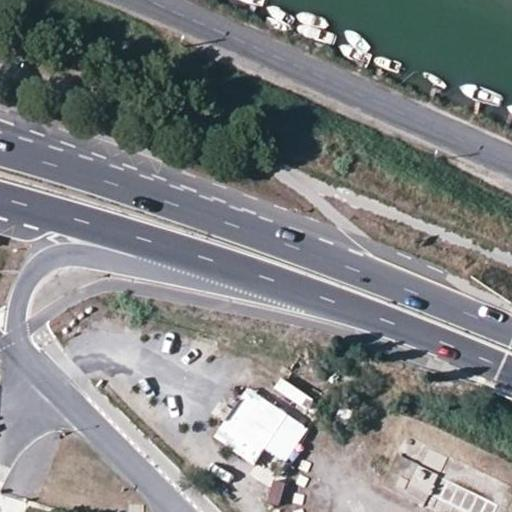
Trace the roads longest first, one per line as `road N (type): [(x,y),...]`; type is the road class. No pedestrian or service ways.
road 1 (primary): [(511,334),(350,262),(0,149)]
road 2 (unclassified): [(511,161),(145,0)]
road 3 (primary): [(173,247),(340,301),(511,374)]
road 4 (unclassified): [(11,342),(176,511)]
road 5 (unclassified): [(11,342),(33,275),(58,258),(123,258),(173,247)]
road 6 (primary): [(0,194),(173,247)]
